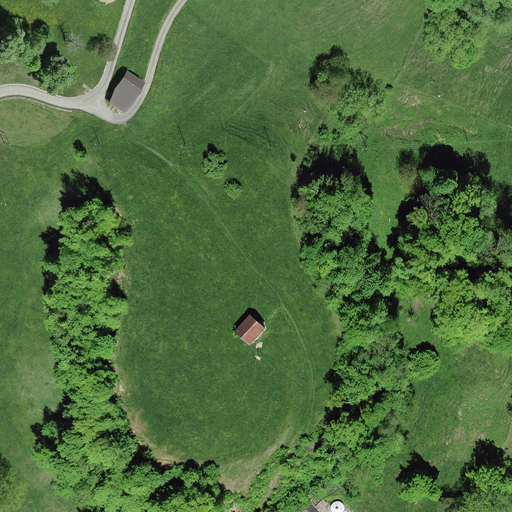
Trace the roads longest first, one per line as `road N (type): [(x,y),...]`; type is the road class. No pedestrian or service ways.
road 1 (track): [(259,511),(298,442),(308,406),(310,368),(296,324),(185,173),(113,118)]
road 2 (track): [(132,0),(105,86),(87,102),(113,118),(132,116),(184,0)]
